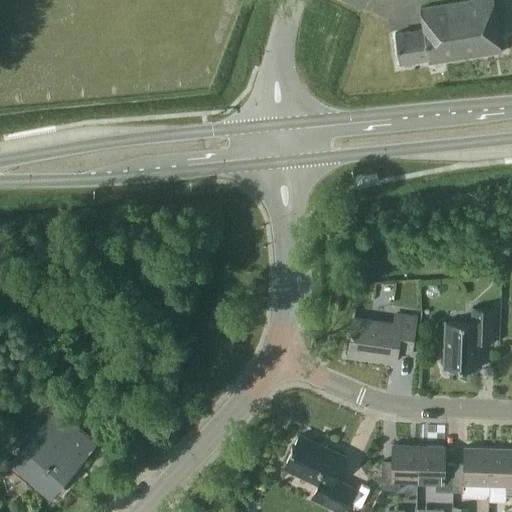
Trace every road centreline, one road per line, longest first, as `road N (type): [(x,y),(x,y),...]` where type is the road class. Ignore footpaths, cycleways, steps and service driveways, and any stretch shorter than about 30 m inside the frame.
road 1 (primary): [(0,181),(284,162)]
road 2 (primary): [(280,124),(0,160)]
road 3 (residential): [(511,409),(378,403),(280,360)]
road 4 (primary): [(511,102),(280,124)]
road 5 (primary): [(284,162),(511,138)]
road 6 (tertiary): [(139,511),(280,360)]
road 7 (tertiary): [(280,360),(292,299),(284,162)]
road 8 (unclassified): [(280,124),(279,48),(292,0)]
